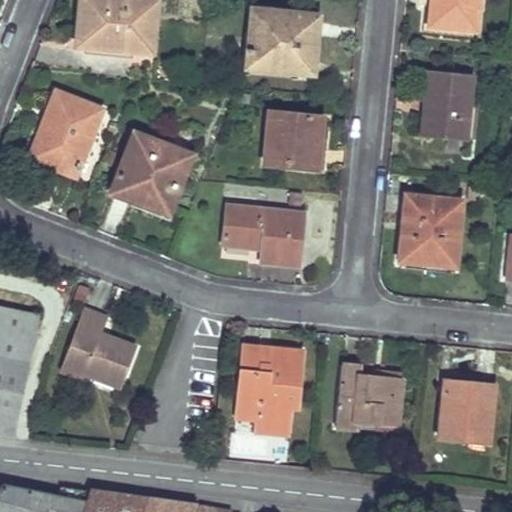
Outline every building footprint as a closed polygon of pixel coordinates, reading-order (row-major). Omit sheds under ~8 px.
[(148,0),(79,0),(77,21),(86,22),(84,47),(149,53),(154,1),(148,0)] [(434,0),(434,6),(429,6),(427,26),(474,31),(477,0),(434,0)] [(311,67),(316,17),(251,11),(245,68),(282,71),(283,64),(311,67)] [(84,47),(86,22),(77,21),(75,46),(84,47)] [(282,71),(310,75),(311,67),(283,64),(282,71)] [(426,102),(423,136),(464,140),(470,78),(426,74),(424,102),(426,102)] [(73,177),(100,111),(54,92),(41,125),(47,127),(35,159),(33,162),(47,167),(73,177)] [(421,102),(417,135),(423,136),(426,102),(424,102),(421,102)] [(318,139),(320,118),(267,113),(262,165),(309,170),(312,139),(318,139)] [(33,162),(47,127),(41,125),(27,159),(33,162)] [(169,205),(188,156),(133,135),(110,194),(132,202),(136,192),(169,205)] [(324,139),(312,139),(309,170),(321,172),(324,139)] [(132,202),(166,215),(169,205),(136,192),(132,202)] [(408,215),(407,233),(400,232),(398,257),(453,262),(459,202),(404,197),(402,214),(408,215)] [(296,267),(302,214),(225,206),(221,246),(260,250),(258,263),(296,267)] [(397,269),(452,274),(453,262),(398,257),(397,269)] [(0,345),(24,354),(32,316),(0,309),(0,345)] [(119,388),(134,348),(108,338),(106,343),(98,340),(100,335),(105,319),(81,310),(58,370),(82,379),(84,374),(119,388)] [(0,345),(0,421),(9,424),(24,354),(0,345)] [(238,372),(266,374),(268,349),(241,346),(238,372)] [(295,408),(301,352),(268,349),(266,374),(238,372),(234,412),(254,414),(254,420),(253,428),(286,431),(289,408),(295,408)] [(354,429),(354,423),(394,428),(399,378),(360,374),(361,368),(340,365),(333,427),(354,429)] [(360,374),(399,378),(400,372),(361,368),(360,374)] [(462,390),(491,393),(493,382),(463,378),(462,384),(462,390)] [(443,382),(437,438),(486,443),(491,393),(462,390),(462,384),(443,382)] [(234,418),(254,420),(254,414),(234,412),(234,418)] [(394,428),(354,423),(354,429),(393,434),(394,428)] [(194,511),(196,508),(59,488),(56,498),(0,486),(0,511),(194,511)]
